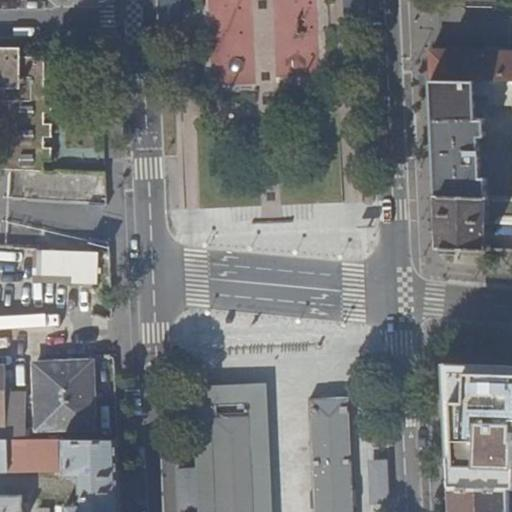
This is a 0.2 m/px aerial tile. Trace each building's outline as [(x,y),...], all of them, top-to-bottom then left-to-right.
[(180,0),(161,0),(162,24),(182,23),(180,0)] [(365,16),(364,0),(343,0),(344,16),(365,16)] [(0,170),(43,172),(43,164),(50,164),(50,150),(43,150),(43,140),(50,140),(50,127),(43,126),(44,116),(50,116),(50,103),(44,103),(44,60),(20,60),(20,50),(0,49),(0,170)] [(431,70),(432,83),(511,83),(511,53),(431,52),(431,70)] [(253,66),(233,65),(232,84),(252,85),(253,66)] [(434,128),(437,196),(488,198),(487,178),(481,178),(480,165),(480,153),(487,153),(485,121),(477,120),(477,106),(511,105),(511,83),(432,83),(434,128)] [(438,223),(439,248),(487,250),(488,224),(494,225),(499,219),(511,219),(511,198),(488,198),(437,196),(438,223)] [(94,283),(96,252),(75,251),(73,283),(94,283)] [(35,365),(38,429),(94,427),(92,363),(35,365)] [(511,366),(444,364),(446,418),(449,479),(449,487),(465,487),(466,471),(478,471),(477,488),(507,488),(511,488),(511,469),(511,439),(510,439),(511,431),(511,366)] [(0,435),(29,436),(27,390),(8,390),(8,371),(0,370),(0,435)] [(0,439),(0,470),(65,471),(65,476),(79,476),(80,504),(66,504),(66,511),(119,511),(119,483),(117,440),(0,439)] [(466,471),(465,487),(477,488),(478,471),(466,471)] [(507,511),(507,488),(477,488),(465,487),(449,487),(450,511),(507,511)] [(0,496),(0,511),(22,511),(22,496),(0,496)]
